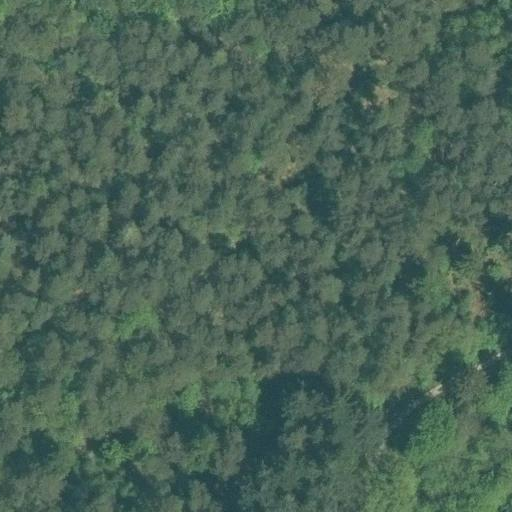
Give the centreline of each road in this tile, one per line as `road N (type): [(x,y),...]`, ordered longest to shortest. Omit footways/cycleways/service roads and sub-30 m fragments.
road 1 (track): [(195,411),(187,381),(147,332),(111,250),(117,131),(102,0)]
road 2 (track): [(386,433),(266,407),(195,411)]
